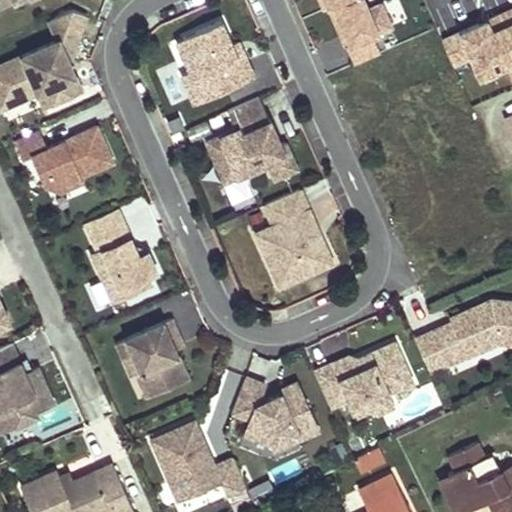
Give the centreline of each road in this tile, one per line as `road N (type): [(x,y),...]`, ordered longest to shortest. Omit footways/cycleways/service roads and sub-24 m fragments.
road 1 (residential): [(151,0),(118,30),(116,72),(220,307),(249,331),(283,335),(369,293),(381,262),(351,178)]
road 2 (unknown): [(105,443),(0,198)]
road 3 (residential): [(351,178),(273,0)]
road 4 (unknown): [(440,0),(489,114)]
